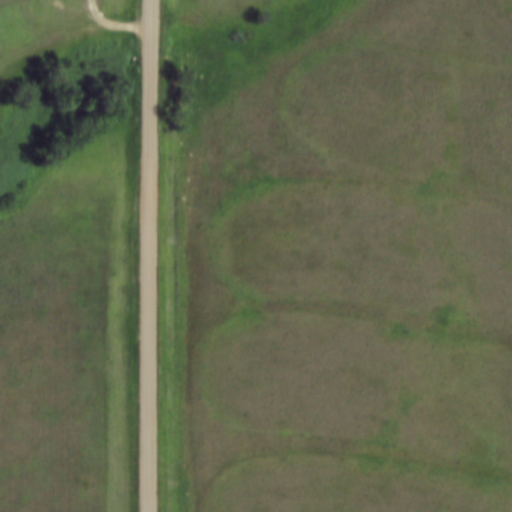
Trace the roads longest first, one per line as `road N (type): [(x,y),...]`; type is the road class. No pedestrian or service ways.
road 1 (tertiary): [(156,0),(152,511)]
road 2 (track): [(0,81),(156,17)]
